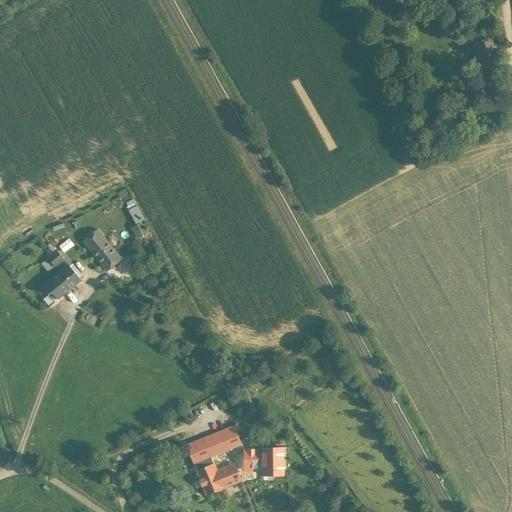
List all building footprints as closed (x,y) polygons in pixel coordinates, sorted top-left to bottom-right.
[(456,19),(443,21),(445,32),(457,30),(456,19)] [(494,31),(473,33),(477,71),(498,69),(494,31)] [(143,221),(132,227),(137,238),(148,232),(143,221)] [(111,249),(98,232),(83,244),(96,261),(111,249)] [(111,249),(96,261),(106,273),(121,261),(111,249)] [(64,258),(57,251),(48,258),(55,266),(64,258)] [(81,280),(69,265),(52,279),(65,293),(81,280)] [(234,426),(186,445),(197,470),(214,464),(211,457),(241,445),(234,426)] [(258,449),(258,442),(244,442),(244,470),(264,470),(264,449),(258,449)] [(273,447),(264,447),(264,449),(264,470),(264,471),(274,471),(273,447)] [(284,447),(273,447),(274,471),(274,475),(284,474),(284,447)] [(234,463),(216,470),(214,464),(197,470),(206,494),(241,481),(234,463)]
